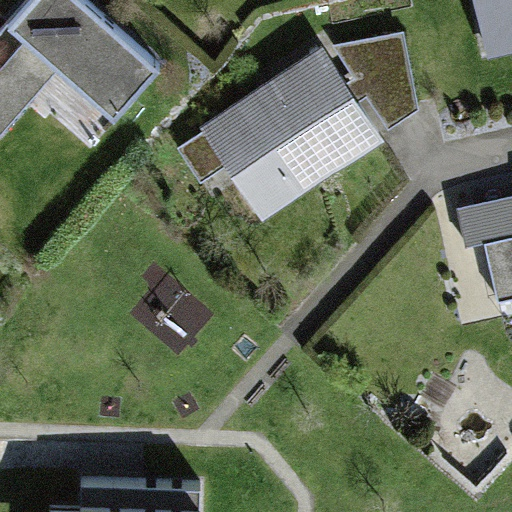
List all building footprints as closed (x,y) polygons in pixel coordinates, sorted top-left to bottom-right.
[(171,55),(106,0),(23,0),(0,27),(0,147),(73,63),(126,108),(171,55)] [(511,0),(481,0),(491,51),(511,46),(511,0)] [(336,43),(209,121),(276,217),(401,135),(390,119),(427,107),(413,31),(336,43)] [(511,191),(463,203),(472,240),(489,235),(503,295),(511,292),(511,191)] [(195,511),(196,484),(84,481),(83,511),(195,511)]
